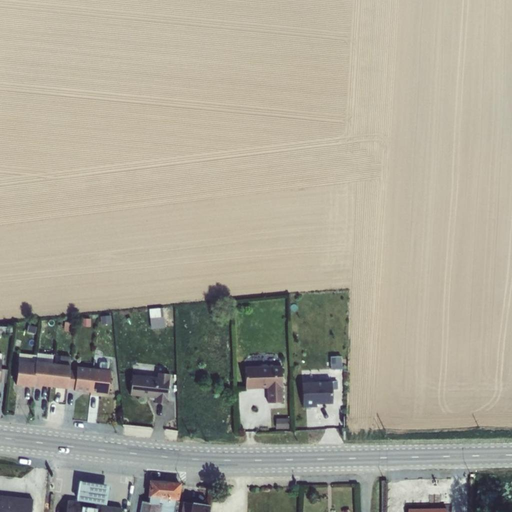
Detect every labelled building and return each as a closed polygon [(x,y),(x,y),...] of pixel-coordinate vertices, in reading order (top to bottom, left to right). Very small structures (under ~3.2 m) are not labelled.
[(162,316),(150,317),(151,329),(164,328),(162,316)] [(34,363),(32,387),(40,388),(40,386),(49,387),(52,364),(53,354),(36,352),(36,355),(35,362),(34,363)] [(18,361),(15,385),(32,387),(34,363),(35,362),(36,355),(19,353),(18,361)] [(343,357),(331,357),(331,371),(343,370),(343,357)] [(52,364),(49,387),(66,389),(67,388),(68,370),(69,366),(52,364)] [(280,366),(244,367),(245,389),(266,388),(266,403),(282,402),(280,366)] [(68,370),(67,388),(74,389),(73,391),(90,393),(92,369),(76,367),(76,371),(68,370)] [(92,369),(90,393),(107,395),(109,371),(92,369)] [(132,375),(129,395),(155,398),(155,403),(166,404),(169,375),(157,373),(157,378),(132,375)] [(331,382),(301,383),(302,407),(316,407),(316,404),(331,404),(331,382)] [(276,419),(276,429),(289,429),(289,419),(276,419)] [(80,479),(77,500),(106,504),(109,484),(80,479)] [(173,511),(176,500),(177,500),(180,483),(149,480),(147,497),(149,498),(148,503),(141,501),(138,511),(173,511)] [(0,496),(0,511),(30,511),(32,500),(0,496)] [(66,501),(64,511),(120,511),(121,509),(66,501)] [(182,502),(180,511),(207,511),(208,506),(192,503),(182,502)]
